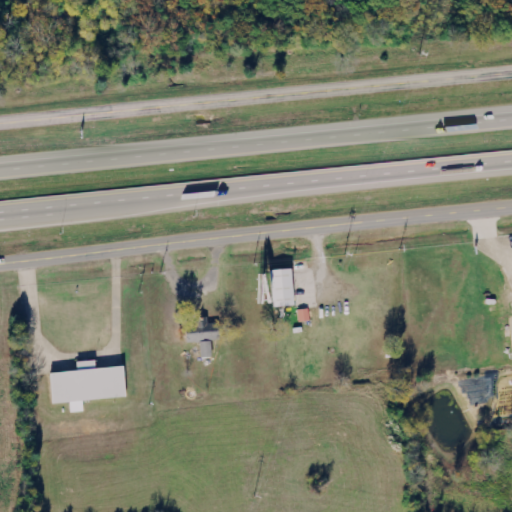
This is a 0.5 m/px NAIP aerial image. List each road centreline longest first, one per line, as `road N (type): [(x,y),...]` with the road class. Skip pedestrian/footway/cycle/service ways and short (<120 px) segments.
road 1 (motorway): [(511,113),(0,169)]
road 2 (tertiary): [(511,205),(0,261)]
road 3 (tertiary): [(511,72),(0,122)]
road 4 (motorway): [(0,209),(511,159)]
road 5 (motorway): [(0,221),(150,196)]
